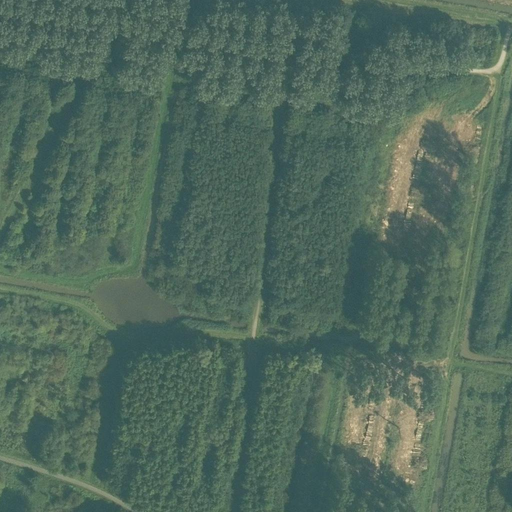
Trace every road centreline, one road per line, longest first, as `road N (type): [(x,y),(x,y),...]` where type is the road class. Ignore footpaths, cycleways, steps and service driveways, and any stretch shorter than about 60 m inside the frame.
road 1 (track): [(116,15),(441,68),(497,68)]
road 2 (unknown): [(497,68),(453,356),(469,367),(511,373)]
road 3 (track): [(254,340),(290,44)]
road 4 (track): [(254,340),(184,328),(125,335),(72,302),(0,288)]
road 5 (track): [(116,15),(0,238)]
road 6 (track): [(234,511),(254,340)]
road 7 (unknown): [(511,26),(341,0)]
road 8 (track): [(443,511),(469,367)]
